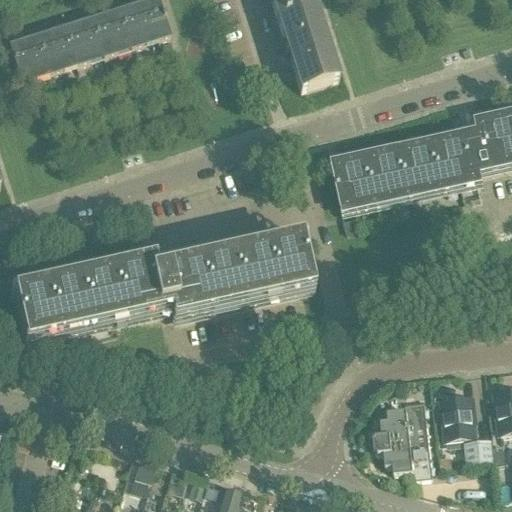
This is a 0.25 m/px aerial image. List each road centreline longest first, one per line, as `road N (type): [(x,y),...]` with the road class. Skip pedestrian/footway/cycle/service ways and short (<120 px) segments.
road 1 (residential): [(188,345),(336,314),(291,141)]
road 2 (residential): [(0,234),(291,141)]
road 3 (unclassified): [(310,487),(46,415)]
road 4 (unclassified): [(310,487),(330,422),(380,370),(511,355)]
road 5 (residential): [(291,141),(511,72)]
road 6 (residential): [(291,141),(246,0)]
